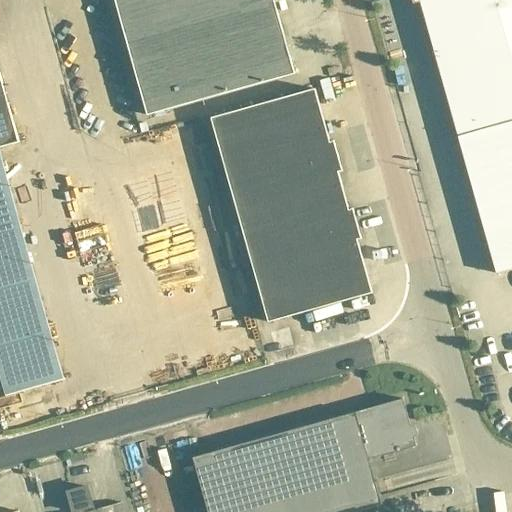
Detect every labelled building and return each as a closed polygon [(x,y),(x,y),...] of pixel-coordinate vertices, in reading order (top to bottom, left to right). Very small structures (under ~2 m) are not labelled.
[(112,0),(146,119),(293,78),(271,0),(112,0)] [(511,271),(511,0),(417,0),(456,141),(495,276),(511,271)] [(0,150),(17,146),(0,84),(0,150)] [(228,190),(336,160),(332,144),(328,145),(313,92),(209,122),(228,190)] [(340,175),(336,160),(228,190),(247,258),(355,227),(351,212),(347,213),(336,176),(340,175)] [(0,179),(0,401),(53,388),(0,179)] [(355,227),(247,258),(266,326),(370,297),(356,244),(359,243),(355,227)] [(191,461),(205,511),(368,511),(380,509),(367,463),(414,450),(412,441),(415,438),(413,430),(409,429),(401,402),(354,416),(191,461)] [(88,511),(92,510),(86,489),(66,495),(71,511),(88,511)]
